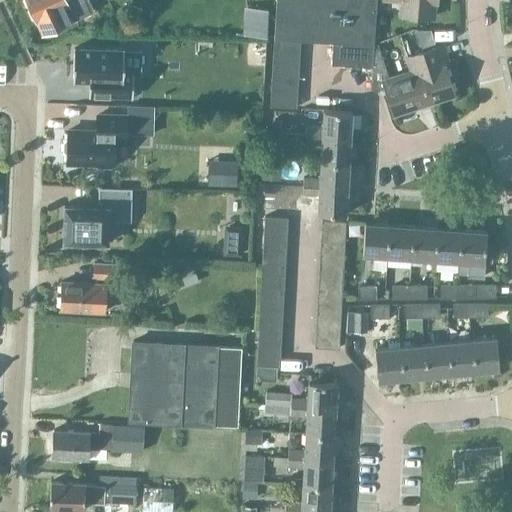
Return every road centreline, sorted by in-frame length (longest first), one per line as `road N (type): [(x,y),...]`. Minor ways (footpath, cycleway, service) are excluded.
road 1 (residential): [(9,511),(24,103),(0,97)]
road 2 (residential): [(499,122),(399,153),(373,101),(313,97),(315,46)]
road 3 (residential): [(511,408),(394,417),(389,503)]
road 4 (residential): [(499,122),(482,0)]
